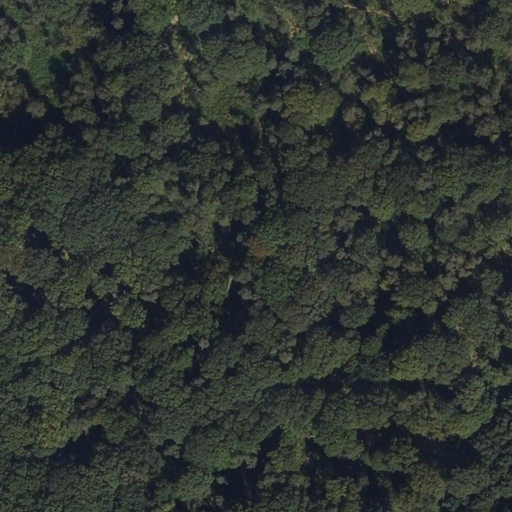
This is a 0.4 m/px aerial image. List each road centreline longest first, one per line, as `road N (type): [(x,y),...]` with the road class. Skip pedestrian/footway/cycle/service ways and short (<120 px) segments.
road 1 (track): [(194,0),(0,286)]
road 2 (track): [(334,0),(412,14),(511,68)]
